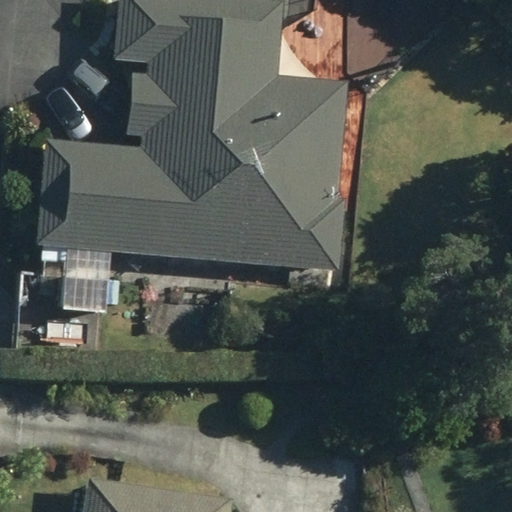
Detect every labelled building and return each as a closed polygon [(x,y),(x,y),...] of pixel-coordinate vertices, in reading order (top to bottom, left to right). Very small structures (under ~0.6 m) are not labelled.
[(118,0),(114,57),(147,60),(146,73),(129,71),(124,131),(141,133),(139,146),(46,138),(37,243),(335,270),(341,200),(335,200),(346,81),(274,74),(281,1),(272,0),(118,0)] [(378,0),(376,0),(327,53),(367,89),(417,35),(378,0)] [(57,272),(55,308),(106,311),(108,275),(57,272)] [(170,303),(167,334),(211,339),(215,307),(170,303)] [(228,511),(230,499),(85,478),(80,511),(228,511)]
